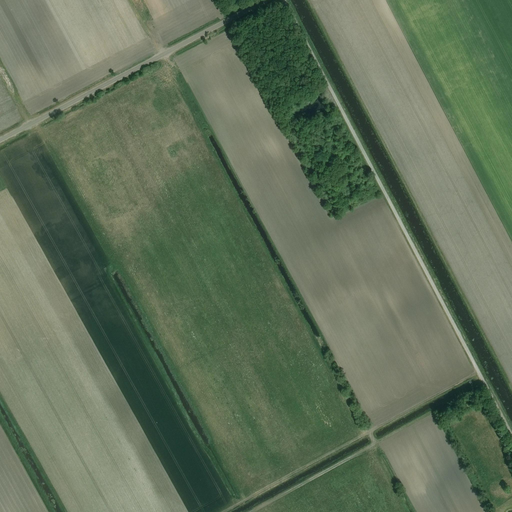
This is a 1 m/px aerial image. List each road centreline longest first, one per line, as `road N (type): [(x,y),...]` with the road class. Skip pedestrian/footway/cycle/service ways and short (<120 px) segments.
road 1 (unclassified): [(511,437),(283,0)]
road 2 (unclassified): [(0,140),(267,0)]
